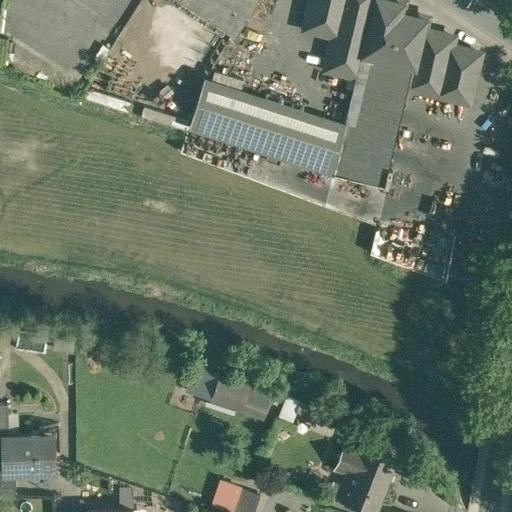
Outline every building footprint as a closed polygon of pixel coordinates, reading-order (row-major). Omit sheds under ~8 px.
[(258,0),(179,0),(231,33),(236,36),(258,0)] [(205,77),(190,124),(333,171),(379,182),(387,184),(392,165),(388,165),(407,85),(467,99),(467,100),(469,100),(481,52),(452,45),(454,36),(424,28),(427,16),(402,10),(405,1),(401,0),(312,0),(307,26),(357,39),(349,72),(357,74),(345,122),(205,77)] [(495,247),(469,242),(463,272),(489,277),(495,247)] [(322,410),(248,383),(245,393),(350,433),(353,425),(321,413),(322,410)] [(8,404),(0,403),(0,493),(16,494),(15,473),(3,473),(2,436),(9,435),(8,404)] [(9,435),(2,436),(3,473),(15,473),(55,472),(55,451),(49,451),(49,434),(9,435)] [(363,450),(345,444),(336,470),(353,475),(363,450)] [(375,511),(396,461),(363,450),(353,475),(344,501),(374,511),(375,511)] [(133,499),(120,499),(120,507),(133,507),(133,499)]
